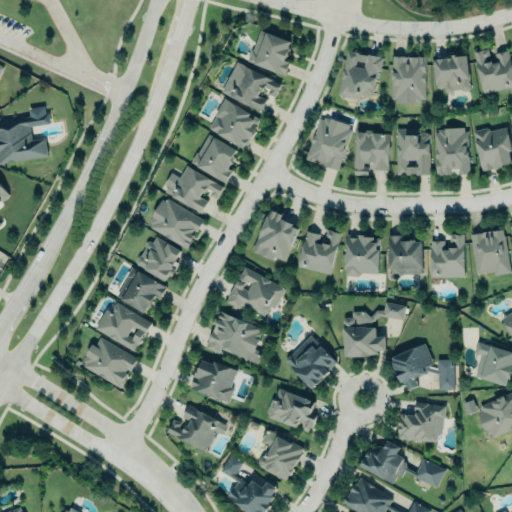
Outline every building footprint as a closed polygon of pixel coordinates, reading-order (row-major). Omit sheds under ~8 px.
[(260,29),(290,41),(287,47),(290,49),(285,59),(289,62),(285,74),(246,60),(251,49),(253,49),(260,29)] [(346,46),(383,54),(380,72),(377,71),(372,96),(369,95),(367,96),(361,95),(360,94),(359,99),(336,94),(346,46)] [(472,50),(487,46),(489,55),(484,56),(485,60),(490,59),(491,62),(496,61),(494,52),(508,49),(511,66),(511,85),(482,93),(472,50)] [(432,57),(451,55),(451,53),(466,51),(469,87),(467,89),(442,91),(441,87),(435,88),(432,57)] [(391,102),(424,103),(425,56),(391,56),(391,102)] [(281,83),(235,62),(221,92),(260,111),(267,96),(273,99),(281,83)] [(243,147),(208,126),(214,114),(213,114),(224,96),(250,111),(250,112),(259,117),(253,128),(255,129),(250,137),(249,137),(243,147)] [(47,154),(0,162),(0,119),(27,115),(31,139),(44,137),(47,154)] [(304,157),(337,169),(352,128),(349,127),(350,123),(329,115),(328,117),(323,115),(322,118),(319,117),(304,157)] [(394,174),(430,174),(429,132),(427,132),(425,131),(418,131),(418,126),(394,127),(394,174)] [(485,127),(491,130),(506,126),(507,133),(508,133),(511,150),(509,151),(511,162),(503,164),(503,166),(482,170),(474,140),(475,140),(472,130),(485,127)] [(387,169),(389,133),(382,132),(372,131),(372,130),(371,129),(364,128),(363,131),(356,130),(353,165),(354,166),(354,168),(353,168),(353,173),(367,175),(367,166),(362,165),(363,161),(368,161),(368,159),(373,159),(373,168),(387,169)] [(436,176),(468,174),(466,128),(433,129),(436,176)] [(237,150),(208,133),(190,162),(225,183),(232,171),(227,167),(237,150)] [(223,185),(186,163),(169,193),(201,211),(207,200),(199,194),(202,189),(216,198),(223,185)] [(0,181),(2,184),(8,193),(8,194),(7,195),(4,198),(0,200),(0,181)] [(186,247),(149,225),(151,222),(149,220),(152,215),(151,214),(161,198),(164,200),(166,196),(203,218),(196,230),(192,228),(191,231),(193,233),(186,247)] [(252,251),(284,263),(298,226),(279,219),(281,214),(268,209),(252,251)] [(305,229),(319,232),(317,241),(321,242),(321,240),(323,240),(326,229),(340,232),(329,274),(296,266),(305,229)] [(469,234),(502,229),(503,235),(504,235),(509,271),(494,273),(493,271),(475,274),(469,234)] [(464,276),(430,276),(429,239),(443,239),(443,248),(447,248),(447,245),(449,245),(449,233),(463,232),(464,276)] [(346,234),(344,274),(357,276),(360,273),(360,272),(377,273),(378,271),(380,238),(372,238),(372,236),(364,236),(364,234),(356,233),(355,234),(346,234)] [(387,233),(402,233),(401,240),(414,239),(415,241),(421,241),(421,272),(400,272),(400,274),(389,274),(388,266),(387,233)] [(155,236),(180,250),(175,260),(178,262),(172,276),(169,275),(165,279),(137,264),(135,260),(138,255),(141,255),(145,247),(144,245),(146,242),(149,241),(152,241),(155,236)] [(166,285),(131,265),(125,275),(127,276),(116,295),(143,311),(147,304),(149,306),(155,295),(158,298),(166,285)] [(268,304),(273,307),(284,288),(245,265),(241,271),(240,271),(240,272),(239,272),(235,278),(237,279),(235,282),(234,281),(226,295),(228,295),(225,300),(238,307),(241,302),(263,315),(265,311),(266,312),(268,307),(268,304)] [(94,327),(105,307),(109,309),(114,300),(151,321),(145,331),(136,326),(135,328),(131,326),(127,333),(132,336),(135,332),(142,336),(134,350),(94,327)] [(344,356),(385,354),(384,336),(376,336),(375,319),(404,317),(403,303),(383,304),(383,310),(372,310),(372,311),(350,312),(351,318),(342,318),(344,356)] [(204,345),(220,309),(259,327),(257,331),(260,332),(254,348),(259,350),(257,353),(260,354),(258,358),(257,358),(256,362),(220,347),(218,352),(204,345)] [(511,310),(511,336),(501,318),(511,310)] [(120,386),(136,355),(99,335),(95,342),(92,340),(81,361),(85,363),(84,366),(120,386)] [(284,361),(310,388),(337,363),(310,335),(284,361)] [(408,387),(417,384),(414,377),(425,372),(426,370),(437,373),(438,389),(453,388),(452,357),(436,359),(436,369),(428,366),(429,363),(432,362),(423,341),(391,356),(392,359),(391,359),(400,381),(404,380),(408,387)] [(505,385),(474,375),(481,354),(479,353),(483,341),(511,350),(511,365),(505,385)] [(238,370),(213,361),(212,363),(201,359),(189,388),(226,402),(238,370)] [(300,427),(300,428),(310,431),(314,417),(310,416),(314,400),(274,389),(267,418),(300,427)] [(511,392),(476,406),(488,438),(511,428),(511,392)] [(397,413),(405,413),(405,410),(413,411),(414,401),(442,402),(440,433),(435,432),(435,440),(396,437),(397,413)] [(221,434),(226,423),(186,406),(180,421),(173,418),(166,434),(206,451),(214,431),(221,434)] [(303,448),(266,429),(260,442),(266,445),(256,465),(287,481),(303,448)] [(392,482),(358,464),(367,449),(374,445),(380,444),(383,446),(387,439),(399,445),(396,451),(403,455),(401,459),(404,460),(406,465),(405,466),(415,471),(422,457),(444,469),(435,486),(403,468),(399,476),(396,474),(392,482)] [(246,511),(223,495),(233,482),(217,470),(230,453),(241,461),(235,472),(249,483),(252,478),(262,486),(267,480),(275,487),(270,494),(273,496),(268,502),(271,503),(263,511),(246,511)] [(359,476),(392,498),(388,503),(403,511),(405,511),(412,500),(429,509),(427,511),(394,511),(386,507),(383,511),(358,511),(342,501),(353,482),(354,482),(355,481),(356,481),(359,476)]
